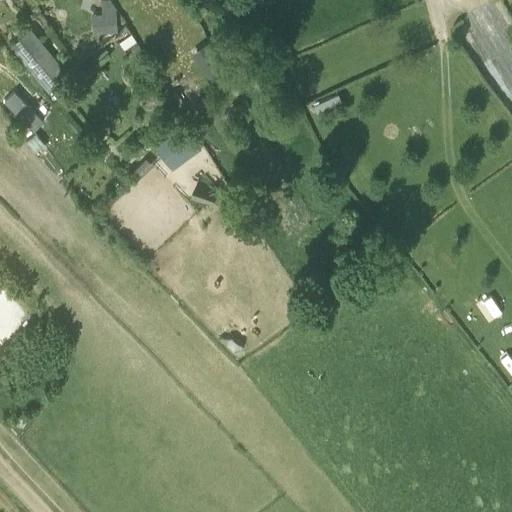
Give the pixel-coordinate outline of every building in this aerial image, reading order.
[(93,33),(117,32),(116,13),(110,0),(101,0),(102,13),(91,13),(93,33)] [(49,92),(69,75),(31,27),(10,46),(49,92)] [(213,52),(197,62),(211,85),(228,76),(213,52)] [(511,127),(501,137),(511,149),(511,148),(511,127)] [(139,178),(152,164),(145,157),(132,171),(139,178)] [(190,197),(210,205),(216,189),(197,181),(190,197)]
